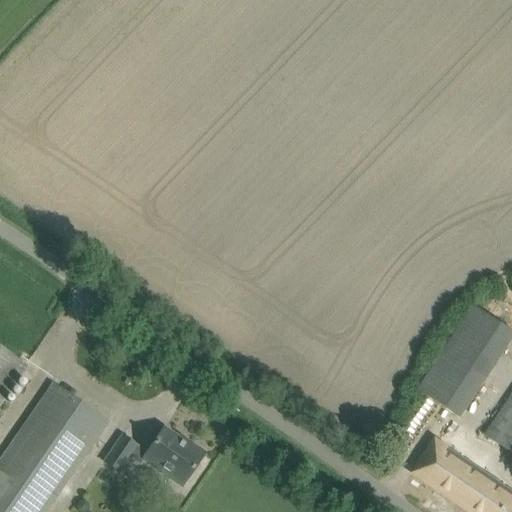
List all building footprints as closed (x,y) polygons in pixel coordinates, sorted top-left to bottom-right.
[(511,330),(475,306),(419,391),(460,418),(511,339),(511,330)] [(0,347),(0,403),(26,365),(0,347)] [(0,511),(46,511),(108,421),(107,421),(104,424),(51,388),(54,384),(53,384),(0,460),(0,511)] [(511,409),(492,440),(511,453),(511,409)] [(181,486),(192,470),(203,454),(187,442),(185,445),(163,429),(146,453),(122,436),(104,463),(119,473),(129,457),(140,465),(143,460),(181,486)] [(511,511),(511,493),(436,441),(414,473),(471,511),(511,511)]
